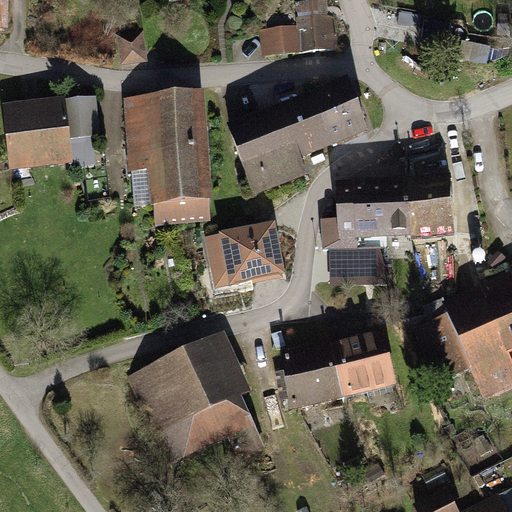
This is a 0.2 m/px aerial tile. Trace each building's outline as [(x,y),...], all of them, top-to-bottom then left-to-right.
[(0,0),(0,28),(9,29),(9,0),(0,0)] [(329,3),(303,4),(306,56),(340,53),(339,34),(330,20),(329,3)] [(429,22),(428,42),(450,42),(450,22),(429,22)] [(298,28),(261,31),(263,60),(300,57),(298,28)] [(146,33),(118,36),(121,66),(149,63),(146,33)] [(317,88),(340,145),(374,132),(351,75),(317,88)] [(340,145),(317,88),(280,103),(303,160),(340,145)] [(207,95),(128,101),(136,206),(159,204),(160,223),(217,219),(207,95)] [(99,99),(6,108),(12,173),(95,165),(93,144),(104,142),(99,99)] [(303,160),(280,103),(227,124),(254,191),(307,170),(303,160)] [(452,179),(409,181),(411,236),(455,234),(452,179)] [(358,239),(411,236),(409,181),(340,185),(342,220),(328,221),(330,270),(359,269),(358,239)] [(278,276),(272,231),(208,240),(212,268),(232,265),(234,282),(278,276)] [(511,385),(511,276),(443,304),(450,320),(418,333),(437,380),(477,365),(489,394),(511,385)] [(227,330),(126,377),(166,464),(229,435),(239,457),(265,445),(243,396),(255,390),(227,330)] [(333,345),(344,396),(400,384),(389,333),(333,345)] [(344,396),(333,345),(283,355),(294,406),(344,396)] [(463,511),(451,488),(417,505),(419,511),(463,511)] [(509,511),(502,498),(473,511),(509,511)]
